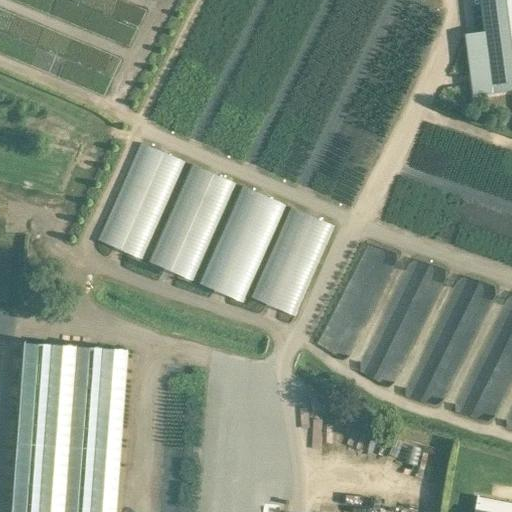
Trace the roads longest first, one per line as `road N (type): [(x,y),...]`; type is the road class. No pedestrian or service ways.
road 1 (unknown): [(0,65),(332,212)]
road 2 (unknown): [(293,511),(283,355),(332,212)]
road 3 (unknown): [(332,212),(511,279)]
